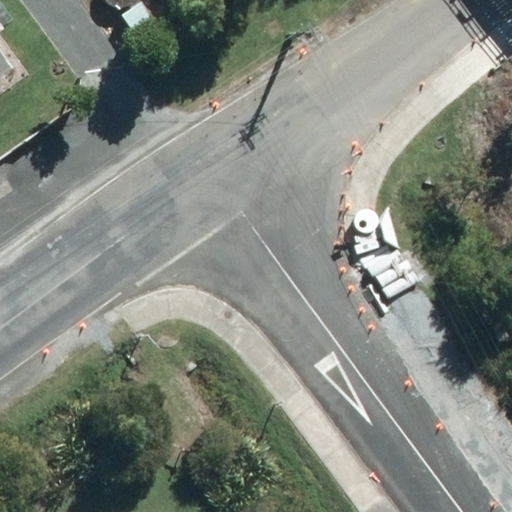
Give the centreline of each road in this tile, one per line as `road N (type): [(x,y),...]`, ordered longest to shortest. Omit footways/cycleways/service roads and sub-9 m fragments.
road 1 (residential): [(464,511),(212,177)]
road 2 (tertiary): [(471,0),(212,177)]
road 3 (tertiary): [(212,177),(0,335)]
